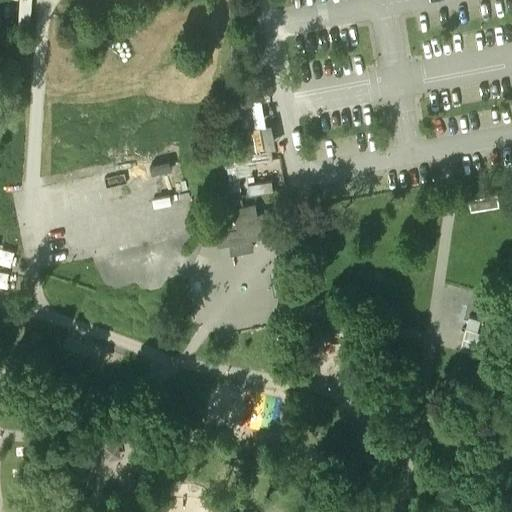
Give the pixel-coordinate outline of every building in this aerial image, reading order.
[(239,97),(257,95),(253,71),(228,75),(229,83),(237,82),(239,97)] [(240,120),(264,116),(261,94),(237,98),(240,120)] [(236,161),(273,155),(271,146),(224,153),(229,187),(240,185),(236,161)] [(248,179),(250,189),(273,186),(272,175),(248,179)] [(497,188),(466,193),(468,204),(499,200),(497,188)] [(232,205),(224,207),(226,215),(234,213),(236,221),(216,226),(219,237),(228,235),(230,245),(253,240),(251,229),(261,227),(254,197),(232,203),(232,205)] [(461,342),(459,348),(483,355),(490,331),(465,324),(464,330),(461,342)]
